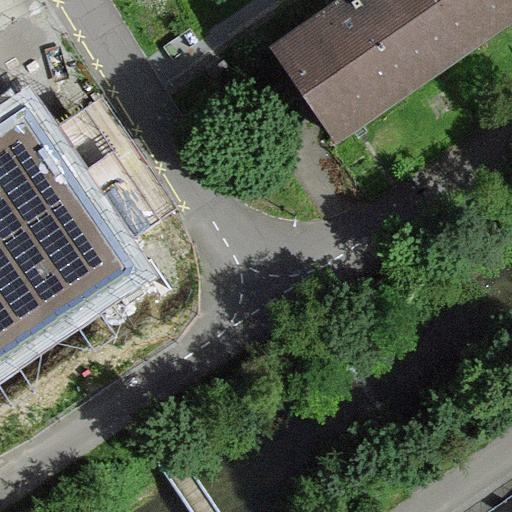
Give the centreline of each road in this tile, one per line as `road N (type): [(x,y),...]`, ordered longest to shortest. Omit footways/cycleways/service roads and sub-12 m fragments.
road 1 (residential): [(271,305),(198,209),(70,0)]
road 2 (residential): [(271,305),(511,139)]
